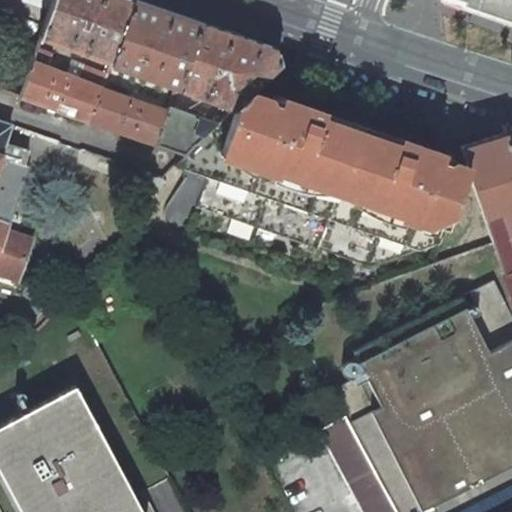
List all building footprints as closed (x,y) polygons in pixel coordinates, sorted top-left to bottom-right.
[(23,0),(48,8),(50,0),(23,0)] [(38,35),(110,60),(131,0),(50,0),(48,8),(38,35)] [(131,0),(110,60),(109,63),(176,86),(199,20),(141,0),(131,0)] [(511,0),(459,0),(511,18),(511,0)] [(176,86),(233,106),(250,90),(251,91),(279,63),(274,46),(199,20),(176,86)] [(34,46),(17,96),(89,121),(101,86),(106,72),(85,65),(80,79),(44,65),(49,51),(34,46)] [(89,121),(156,145),(168,110),(101,86),(89,121)] [(266,96),(251,91),(250,90),(233,106),(217,122),(184,155),(174,165),(206,177),(196,206),(370,267),(385,262),(392,241),(418,250),(439,242),(466,166),(451,160),(445,163),(437,160),(440,151),(398,137),(396,142),(320,116),(322,111),(281,96),(278,105),(270,102),(266,96)] [(217,122),(170,105),(168,110),(156,145),(184,155),(217,122)] [(0,273),(17,280),(31,240),(6,231),(28,166),(24,164),(29,150),(4,141),(10,125),(0,121),(0,273)] [(511,128),(501,124),(503,132),(511,157),(511,128)] [(511,157),(503,132),(459,145),(493,242),(511,299),(511,157)] [(91,185),(103,207),(120,198),(108,176),(91,185)] [(183,247),(170,241),(168,242),(166,247),(166,253),(168,257),(177,261),(183,247)] [(333,388),(397,511),(511,511),(511,315),(508,307),(494,279),(353,350),(359,364),(364,373),(333,388)] [(321,294),(316,307),(325,303),(327,295),(321,294)] [(68,341),(79,336),(77,331),(66,337),(68,341)] [(24,353),(19,355),(25,366),(29,364),(24,353)] [(142,511),(74,384),(0,422),(0,476),(18,511),(142,511)] [(396,511),(344,415),(320,428),(364,511),(396,511)]
